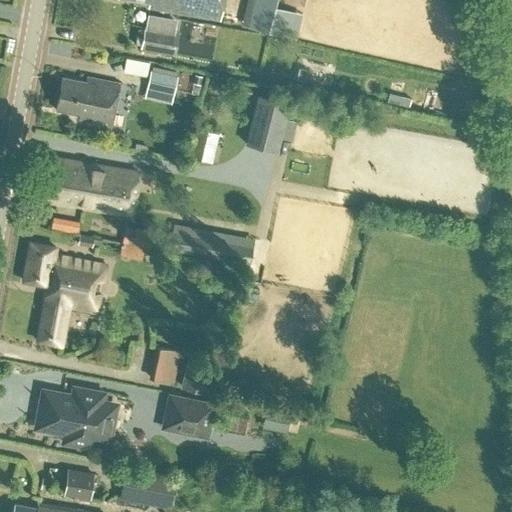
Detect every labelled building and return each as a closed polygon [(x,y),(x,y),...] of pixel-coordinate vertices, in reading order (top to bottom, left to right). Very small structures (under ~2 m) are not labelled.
[(141,0),(141,4),(149,5),(149,6),(179,11),(180,0),(141,0)] [(180,0),(179,11),(220,19),(223,0),(180,0)] [(157,16),(151,15),(146,14),(140,47),(171,52),(175,29),(155,26),(157,16)] [(294,63),(290,79),(314,84),(318,68),(294,63)] [(173,93),(177,76),(151,70),(147,87),(173,93)] [(119,82),(86,76),(85,81),(62,76),(56,109),(79,113),(78,118),(110,125),(119,82)] [(418,78),(412,101),(454,113),(460,90),(418,78)] [(243,86),(241,92),(251,94),(252,88),(243,86)] [(278,151),(289,103),(256,95),(245,143),(278,151)] [(205,159),(211,130),(197,127),(190,156),(205,159)] [(54,156),(46,200),(129,214),(136,170),(54,156)] [(366,212),(368,201),(359,199),(357,211),(366,212)] [(138,241),(164,244),(167,226),(140,223),(138,241)] [(249,264),(254,238),(173,223),(168,249),(249,264)] [(101,244),(103,236),(80,231),(77,244),(91,247),(92,242),(101,244)] [(103,280),(106,264),(53,253),(55,246),(30,241),(22,280),(46,285),(36,339),(60,344),(68,306),(96,312),(100,293),(95,292),(98,279),(103,280)] [(173,384),(180,353),(156,348),(149,379),(173,384)] [(205,392),(212,364),(189,358),(182,386),(205,392)] [(106,402),(100,392),(80,388),(75,392),(74,396),(54,392),(51,395),(46,424),(47,427),(47,428),(67,431),(67,436),(73,437),(76,442),(87,444),(91,441),(94,441),(99,438),(101,431),(105,428),(108,413),(105,409),(106,402)] [(208,438),(215,402),(168,393),(161,429),(208,438)] [(286,434),(290,413),(265,408),(261,429),(286,434)] [(172,508),(178,476),(125,466),(119,498),(172,508)] [(89,504),(94,472),(68,468),(63,495),(80,498),(79,502),(89,504)] [(52,491),(54,480),(42,477),(40,489),(52,491)] [(278,479),(277,486),(284,487),(285,480),(278,479)] [(96,511),(38,501),(37,507),(14,503),(12,511),(96,511)]
